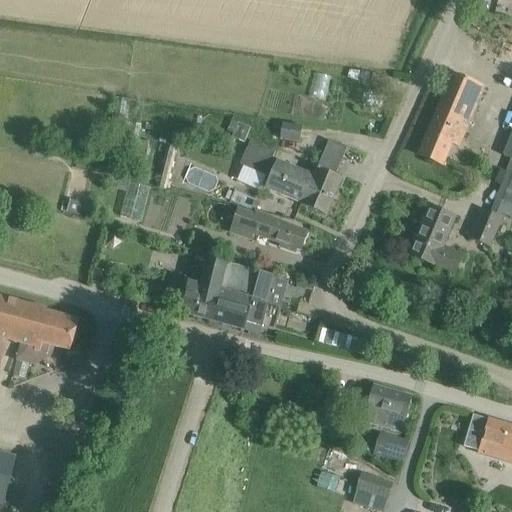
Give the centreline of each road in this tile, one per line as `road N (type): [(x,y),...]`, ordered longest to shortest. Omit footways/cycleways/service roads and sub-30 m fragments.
road 1 (unclassified): [(290,350),(451,0)]
road 2 (unclassified): [(223,336),(0,274)]
road 3 (unclassified): [(511,416),(290,350)]
road 4 (residential): [(223,336),(161,511)]
